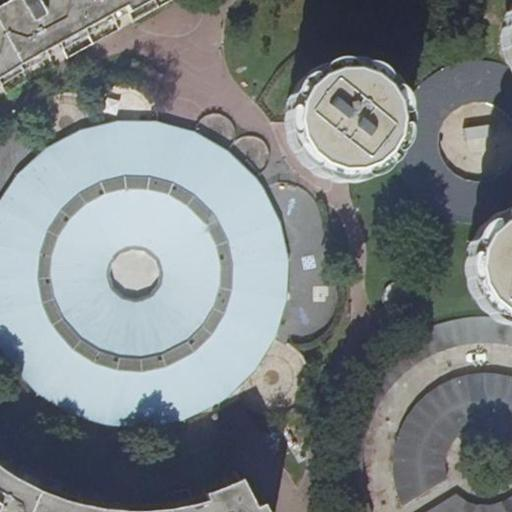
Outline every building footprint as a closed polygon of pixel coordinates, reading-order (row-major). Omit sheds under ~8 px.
[(54,41),(70,33),(108,13),(124,4),(129,13),(150,0),(10,0),(0,6),(0,511),(251,511),(249,509),(239,488),(220,497),(203,503),(189,506),(171,510),(159,511),(100,511),(85,510),(71,506),(55,502),(50,500),(30,492),(13,483),(9,481),(0,475),(0,72),(4,70),(43,47),(54,41)] [(108,13),(70,33),(54,41),(64,57),(81,51),(118,28),(108,13)] [(51,62),(43,47),(4,70),(0,72),(0,87),(2,91),(51,62)] [(511,66),(501,62),(492,60),(486,59),(474,58),(458,60),(446,63),(433,70),(424,77),(417,83),(410,92),(406,97),(400,108),(397,118),(394,138),(394,150),(396,161),(400,174),(405,184),(413,194),(419,202),(432,212),(445,218),(457,222),(465,223),(482,224),(489,223),(495,222),(511,215),(511,169),(511,171),(506,176),(500,180),(493,183),(485,186),(477,187),(466,185),(465,185),(454,180),(445,173),(440,168),(437,162),(434,156),(432,150),(431,141),(432,135),(433,130),(434,127),(436,122),(442,112),(450,105),(458,100),(465,98),(476,96),(489,98),(499,102),(505,106),(511,112),(511,113),(511,66)] [(388,151),(394,138),(397,118),(395,105),(390,94),(388,92),(383,84),(377,79),(368,74),(358,69),(343,68),(336,68),(327,71),(316,75),(309,82),(302,87),(298,94),(295,101),(292,108),(291,117),(291,124),(293,131),(294,140),(299,148),(302,153),(306,158),(313,163),(314,164),(322,169),(329,172),(340,173),(351,174),(363,171),(373,165),(380,159),(388,151)] [(441,138),(462,174),(488,158),(462,113),(445,122),(451,133),(441,138)] [(265,346),(272,331),(276,319),(280,304),(282,291),(283,275),(283,273),(282,257),(280,244),(276,228),(273,218),(266,204),(261,195),(254,184),(244,172),(234,163),(222,153),(207,143),(192,136),(183,132),(168,127),(149,124),(134,123),(121,124),(105,126),(90,129),(73,136),(54,145),(43,153),(31,163),(25,168),(15,180),(5,193),(0,202),(0,345),(5,355),(11,363),(25,379),(37,390),(45,396),(52,401),(70,411),(80,415),(95,419),(113,423),(129,424),(136,424),(152,423),(170,419),(185,415),(200,408),(213,401),(226,392),(236,383),(247,372),(260,355),(265,346)] [(511,215),(495,222),(491,226),(483,232),(476,242),(472,251),(471,258),(470,264),(471,275),(472,283),(476,292),(482,300),(486,305),(499,314),(511,316),(511,315),(511,215)] [(511,511),(511,317),(501,317),(484,317),(475,318),(471,314),(461,315),(446,318),(429,324),(411,333),(403,337),(389,348),(377,358),(368,368),(360,379),(354,389),(348,401),(343,413),(338,430),(336,441),(335,454),(334,469),(335,482),(338,499),(342,511),(369,511),(363,492),(360,482),(360,468),(359,451),(362,434),(369,414),(378,396),(389,382),(402,369),(410,363),(421,355),(435,348),(449,343),(457,341),(474,339),(489,339),(504,340),(511,341),(511,511)] [(401,508),(447,481),(444,474),(443,464),(444,453),(448,444),(454,435),(462,429),(471,424),(482,422),(492,423),(502,426),(511,432),(511,433),(511,493),(511,495),(502,501),(492,504),(482,505),(471,503),(462,499),(460,497),(433,511),(511,511),(511,374),(502,372),(488,370),(474,371),(460,373),(446,378),(434,384),(423,393),(413,403),(404,414),(398,426),(393,440),(391,453),(390,467),(392,481),(395,495),(401,508)] [(50,500),(55,502),(60,487),(45,482),(21,470),(13,483),(30,492),(50,500)] [(220,497),(239,488),(233,474),(199,488),(203,503),(220,497)] [(100,511),(124,511),(124,498),(101,496),(75,491),(71,506),(85,510),(100,511)] [(159,511),(171,510),(189,506),(185,492),(162,496),(137,499),(137,511),(159,511)]
